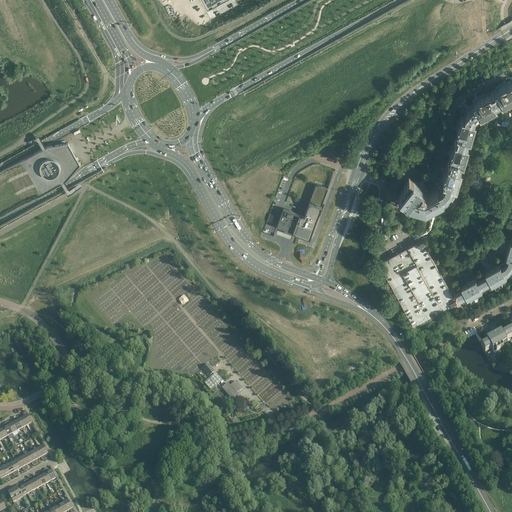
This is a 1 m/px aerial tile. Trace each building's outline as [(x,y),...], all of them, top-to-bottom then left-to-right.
[(242,75),(245,80),(252,76),(249,71),(242,75)] [(499,104),(511,96),(511,85),(511,83),(505,86),(505,85),(499,88),(500,89),(493,93),(499,104)] [(469,141),(475,118),(477,116),(499,104),(493,93),(484,98),(483,97),(478,100),(478,101),(474,103),(476,105),(472,107),(469,111),(466,115),(465,119),(462,118),(460,124),(459,124),(458,130),(459,130),(456,138),(469,141)] [(462,165),(469,141),(456,138),(454,148),(452,147),(451,154),(452,154),(450,162),(462,165)] [(47,146),(21,160),(22,161),(27,171),(34,184),(40,195),(66,181),(68,180),(70,177),(71,175),(81,165),(79,163),(79,162),(78,163),(73,154),(69,146),(70,146),(70,145),(68,143),(49,146),(48,146),(47,146)] [(447,199),(455,189),(462,165),(450,162),(447,172),(446,171),(444,177),(445,178),(444,182),(446,183),(445,186),(442,190),(439,192),(438,189),(427,195),(420,190),(419,191),(418,191),(421,187),(409,177),(407,179),(408,181),(405,184),(407,185),(405,187),(402,191),(404,192),(402,194),(401,194),(399,197),(406,203),(405,204),(406,205),(426,210),(447,199)] [(318,185),(316,184),(309,204),(306,210),(304,216),(283,208),(276,227),(279,228),(286,230),(292,233),(296,234),(298,234),(306,233),(307,233),(308,232),(309,232),(310,233),(310,232),(312,232),(318,217),(318,216),(319,215),(328,189),(324,187),(318,185)] [(511,236),(511,237),(509,244),(508,243),(502,241),(500,241),(497,251),(499,252),(505,254),(507,253),(504,261),(503,263),(497,266),(497,264),(494,258),(493,257),(484,262),(484,264),(487,270),(489,271),(485,272),(481,275),(482,276),(488,286),(491,284),(493,286),(507,278),(506,276),(509,274),(511,271),(511,270),(511,236)] [(455,299),(442,275),(424,243),(422,239),(414,244),(386,259),(383,261),(379,263),(414,327),(451,306),(457,303),(456,302),(457,301),(456,298),(455,299)] [(473,278),(470,272),(468,271),(460,276),(460,277),(463,283),(464,284),(454,290),(455,291),(461,301),(467,297),(468,300),(475,296),(483,292),(482,289),(488,286),(482,276),(481,275),(473,279),(473,278)] [(511,340),(511,338),(508,332),(507,329),(498,334),(498,332),(495,326),(494,325),(485,330),(485,332),(488,338),(490,339),(482,343),(480,344),(486,355),(492,352),(494,354),(508,346),(507,344),(511,340)] [(208,365),(203,369),(210,376),(214,372),(208,365)] [(216,373),(213,375),(204,383),(211,391),(222,381),(216,373)] [(237,394),(242,389),(236,381),(230,386),(228,383),(222,388),(233,401),(239,397),(237,394)] [(32,424),(26,412),(23,414),(25,417),(23,419),(27,426),(30,424),(31,426),(32,425),(32,424)] [(27,426),(23,419),(20,420),(18,417),(16,418),(23,430),(24,429),(23,428),(27,426)] [(23,430),(16,418),(14,419),(16,422),(13,424),(17,431),(21,430),(21,431),(23,430)] [(17,431),(13,424),(10,425),(8,422),(6,423),(13,435),(15,435),(14,433),(17,431)] [(13,435),(6,423),(5,424),(6,428),(4,429),(8,437),(11,435),(12,436),(13,435)] [(48,454),(44,446),(41,448),(40,447),(39,448),(45,460),(47,459),(45,455),(48,454)] [(45,460),(39,448),(37,448),(38,449),(35,451),(39,459),(42,457),(43,461),(45,460)] [(39,459),(35,451),(31,453),(31,452),(29,453),(36,465),(38,464),(36,461),(39,459)] [(36,465),(29,453),(28,454),(29,455),(25,457),(29,464),(32,463),(34,466),(36,465)] [(29,464),(25,457),(22,459),(21,457),(20,458),(26,470),(28,469),(26,466),(29,464)] [(26,470),(20,458),(18,459),(19,460),(16,462),(20,470),(22,468),(24,471),(26,470)] [(20,470),(16,462),(12,464),(11,463),(10,463),(17,476),(19,474),(17,471),(20,470)] [(17,476),(10,463),(9,464),(9,465),(6,467),(10,475),(13,473),(15,477),(17,476)] [(10,475),(6,467),(3,469),(1,466),(0,466),(0,467),(7,481),(9,480),(7,476),(10,475)] [(56,479),(52,471),(49,473),(47,469),(45,470),(52,483),(53,482),(52,481),(56,479)] [(52,483),(45,470),(43,471),(45,475),(42,476),(46,484),(50,482),(50,483),(52,483)] [(46,484),(42,476),(39,478),(38,474),(36,475),(42,488),(44,487),(43,486),(46,484)] [(42,488),(36,475),(34,477),(35,480),(33,482),(37,489),(40,487),(41,488),(42,488)] [(37,489),(33,482),(30,483),(28,480),(26,481),(33,493),(34,492),(33,491),(37,489)] [(33,493),(26,481),(24,482),(26,485),(23,487),(27,495),(31,493),(31,494),(33,493)] [(27,495),(23,487),(20,488),(19,485),(16,486),(17,488),(23,498),(25,498),(24,496),(27,495)] [(23,498),(17,488),(8,493),(9,494),(7,495),(9,499),(10,498),(13,503),(23,498)] [(74,511),(69,501),(68,501),(68,500),(67,501),(67,502),(64,504),(68,511),(71,510),(71,511),(74,511)]
